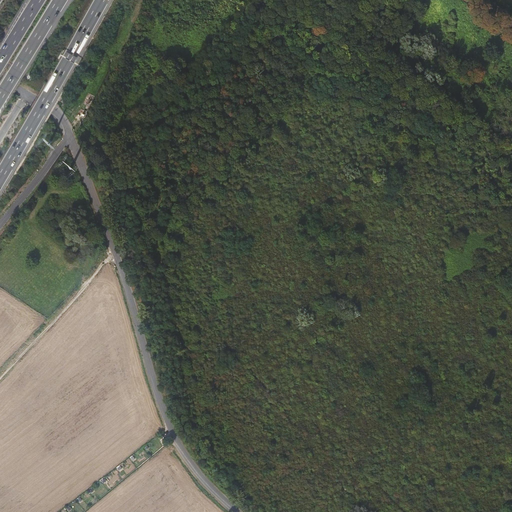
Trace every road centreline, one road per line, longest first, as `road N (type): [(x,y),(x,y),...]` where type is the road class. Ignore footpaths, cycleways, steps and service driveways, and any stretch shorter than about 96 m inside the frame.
road 1 (tertiary): [(0,78),(65,124),(169,426),(237,511)]
road 2 (motorway): [(0,178),(101,0)]
road 3 (track): [(114,253),(0,376)]
